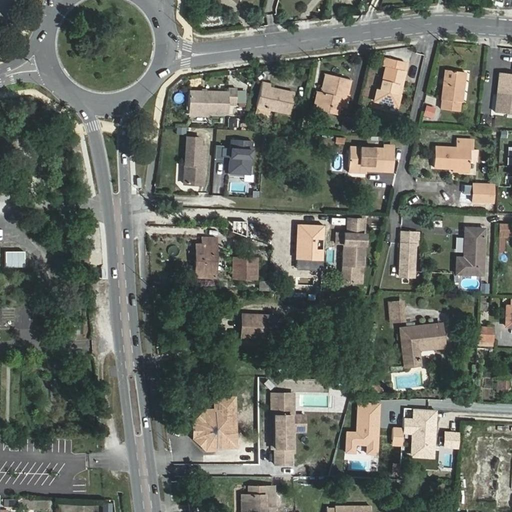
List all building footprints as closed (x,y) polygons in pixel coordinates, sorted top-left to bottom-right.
[(385,58),(383,66),(385,66),(380,90),(377,89),(374,102),(396,107),(404,69),(402,69),(404,62),(385,58)] [(466,72),(445,69),(441,109),(459,111),(461,102),(462,102),(466,72)] [(511,73),(500,72),(495,112),(511,113),(511,73)] [(321,92),(317,91),(313,109),(334,114),(336,106),(346,109),(350,94),(348,94),(351,80),(325,73),(321,92)] [(295,92),(270,87),(271,84),(262,82),(256,106),(290,114),(295,92)] [(229,91),(190,90),(189,113),(227,114),(228,105),(235,105),(236,88),(229,88),(229,91)] [(201,138),(187,137),(184,184),(203,185),(206,147),(201,146),(201,138)] [(231,139),(229,173),(250,174),(252,141),(231,139)] [(473,150),(474,140),(456,139),(456,147),(435,146),(434,168),(469,170),(470,162),(470,150),(473,150)] [(223,145),(216,145),(215,158),(223,159),(223,145)] [(366,170),(383,171),(383,165),(393,166),(394,145),(383,145),(383,148),(349,147),(348,172),(366,173),(366,170)] [(494,184),(473,184),(472,204),(492,205),(494,184)] [(61,216),(44,216),(44,227),(61,227),(61,216)] [(343,243),(342,265),(343,265),(342,282),(363,283),(365,234),(365,219),(349,218),(349,234),(336,233),(336,243),(343,243)] [(511,224),(498,224),(498,237),(511,237),(511,224)] [(465,227),(463,256),(463,257),(457,257),(456,274),(482,275),(484,229),(465,227)] [(402,231),(400,270),(414,271),(415,244),(418,244),(418,232),(402,231)] [(196,244),(195,277),(215,278),(216,238),(203,237),(202,244),(196,244)] [(88,264),(87,255),(80,256),(81,265),(88,264)] [(233,257),(232,278),(257,278),(258,258),(233,257)] [(401,300),(387,302),(389,321),(403,320),(401,300)] [(276,316),(242,314),(241,338),(251,338),(251,342),(275,343),(276,316)] [(400,328),(404,366),(420,364),(419,350),(444,347),(441,323),(400,328)] [(493,327),(478,326),(477,340),(492,340),(493,327)] [(385,391),(383,377),(372,378),(374,392),(385,391)] [(507,381),(496,380),(496,392),(507,392),(507,381)] [(291,395),(274,395),(274,459),(290,459),(291,431),(291,414),(291,395)] [(205,447),(237,447),(236,397),(216,397),(216,411),(204,411),(194,419),(195,440),(205,447)] [(346,452),(377,454),(378,427),(376,427),(376,421),(378,421),(379,404),(358,403),(357,432),(347,432),(346,452)] [(435,411),(411,410),(411,419),(402,418),(401,435),(408,435),(407,458),(432,459),(435,411)] [(304,414),(291,414),(291,431),(304,431),(304,414)] [(264,511),(264,507),(273,507),(273,486),(249,486),(249,494),(241,493),(241,511),(264,511)]
